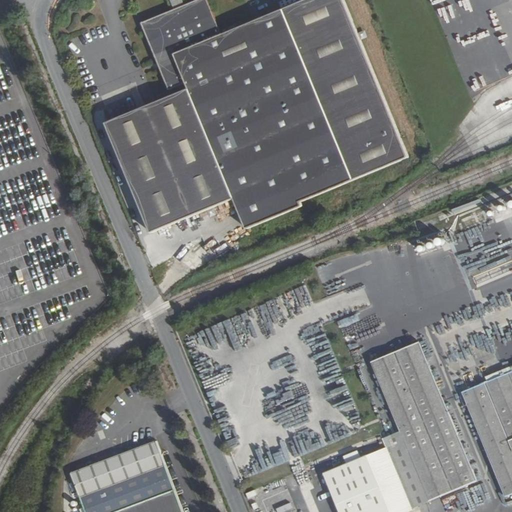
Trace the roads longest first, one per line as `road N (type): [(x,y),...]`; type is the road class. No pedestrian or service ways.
road 1 (residential): [(240,511),(42,31),(48,0)]
road 2 (unknown): [(80,272),(80,299),(5,371)]
